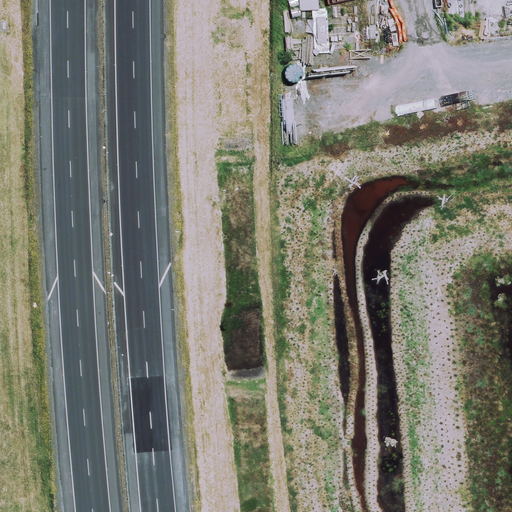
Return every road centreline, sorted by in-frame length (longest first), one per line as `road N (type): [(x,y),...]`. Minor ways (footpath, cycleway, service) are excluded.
road 1 (motorway): [(144,0),(156,366),(170,511)]
road 2 (motorway): [(105,511),(79,0)]
